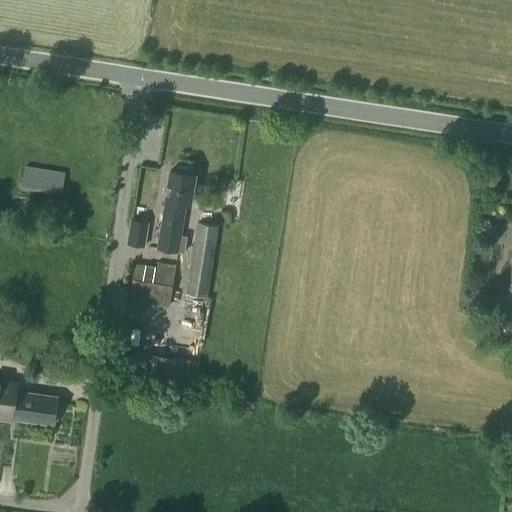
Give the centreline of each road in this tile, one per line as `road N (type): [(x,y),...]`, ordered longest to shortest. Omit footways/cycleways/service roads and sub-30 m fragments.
road 1 (unclassified): [(511,134),(136,79)]
road 2 (residential): [(80,497),(125,165)]
road 3 (unclassified): [(136,79),(0,54)]
